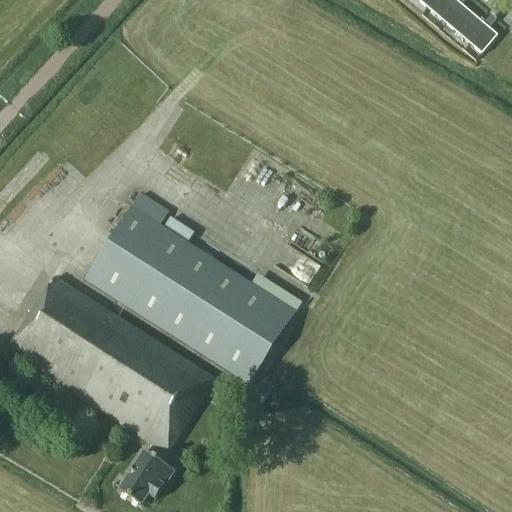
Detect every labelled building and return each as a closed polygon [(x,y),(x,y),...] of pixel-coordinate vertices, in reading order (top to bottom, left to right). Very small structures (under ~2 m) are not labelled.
[(415,0),(427,10),(435,0),(415,0)] [(453,0),(435,0),(427,10),(428,10),(442,22),(455,33),(471,14),(461,7),(467,0),(459,0),(457,3),(453,0)] [(471,14),(455,33),(482,57),(498,38),(489,30),(496,21),(497,21),(492,17),(484,26),(471,14)] [(296,313),(161,226),(170,212),(141,194),(85,283),(249,388),(296,313)] [(166,229),(189,243),(194,234),(171,220),(166,229)] [(150,497),(157,501),(175,472),(162,464),(216,381),(56,278),(9,351),(154,445),(147,454),(145,453),(119,492),(143,507),(150,497)] [(297,313),(302,304),(260,278),(254,286),(297,313)]
